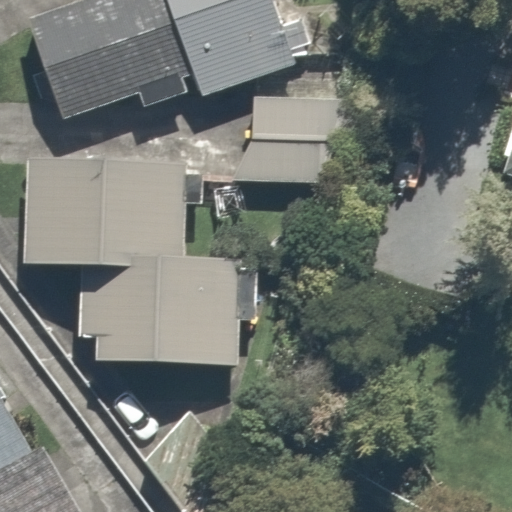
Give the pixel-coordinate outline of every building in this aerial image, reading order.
[(282,0),(74,0),(21,24),(62,129),(206,73),(221,112),(307,70),(282,0)] [(337,108),(257,105),(254,176),(334,180),(337,108)] [(192,164),(32,157),(27,255),(87,258),(84,330),(96,330),(94,357),(243,364),(248,258),(188,255),(192,164)] [(0,511),(84,511),(53,454),(39,462),(0,389),(0,511)] [(240,511),(255,487),(191,412),(144,452),(194,511),(240,511)]
